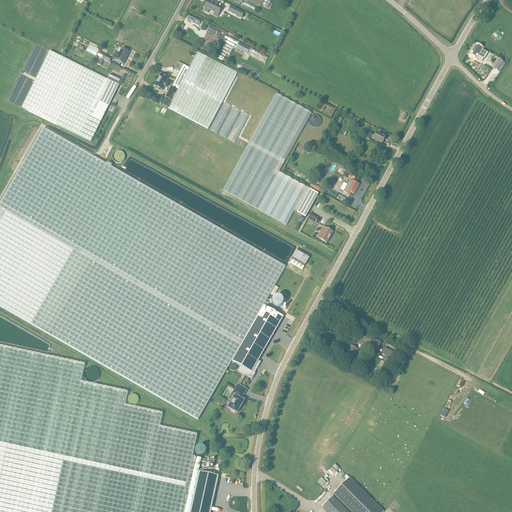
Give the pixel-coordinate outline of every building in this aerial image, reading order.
[(210,10),(219,15),(222,7),(221,6),(220,6),(208,0),(204,8),(205,8),(204,11),(208,13),(210,10)] [(242,18),(244,13),(235,8),(233,14),(242,18)] [(187,20),(199,26),(202,20),(190,14),(187,20)] [(207,32),(216,36),(219,29),(210,25),(207,32)] [(492,34),(495,38),(501,33),(498,29),(492,34)] [(234,47),(265,64),(268,58),(226,36),(223,42),(226,43),(218,57),(224,60),(230,48),(232,50),(234,47)] [(86,51),(96,55),(99,48),(89,43),(86,51)] [(470,55),(476,59),(478,55),(483,57),(485,54),(480,52),(480,51),(474,48),(470,55)] [(117,63),(120,64),(120,62),(123,64),(129,52),(122,49),(116,60),(117,61),(117,63)] [(91,142),(119,85),(49,51),(21,107),(91,142)] [(98,56),(110,62),(112,58),(105,54),(105,55),(100,52),(98,56)] [(168,108),(208,129),(237,73),(198,52),(189,68),(184,65),(172,86),(178,89),(168,108)] [(498,58),(492,67),(500,72),(506,63),(498,58)] [(154,86),(162,90),(165,85),(167,86),(169,82),(168,80),(167,80),(169,78),(161,74),(154,86)] [(223,190),(286,225),(294,211),(306,218),(319,194),(279,172),(312,113),(276,94),(223,190)] [(223,102),(210,130),(218,134),(231,106),(223,102)] [(236,143),(250,113),(234,106),(233,108),(240,111),(228,139),(236,143)] [(231,107),(219,135),(227,138),(239,111),(231,107)] [(340,125),(343,119),(337,117),(335,123),(340,125)] [(0,306),(198,420),(232,361),(241,367),(239,371),(244,374),(232,394),(235,395),(228,408),(237,413),(240,408),(242,405),(241,405),(244,400),(241,398),(246,389),(240,385),(246,375),(252,379),(255,374),(253,373),(255,369),(256,370),(260,362),(258,361),(283,317),(264,305),(270,294),(275,286),(285,267),(43,128),(0,203),(0,306)] [(371,138),(382,143),(386,136),(377,132),(375,136),(368,133),(365,138),(370,141),(371,138)] [(346,193),(350,195),(351,193),(354,194),(359,184),(353,181),(353,180),(351,179),(349,181),(348,184),(344,192),(346,193)] [(321,187),(312,183),(310,186),(319,191),(321,187)] [(316,223),(318,219),(310,214),(308,219),(316,223)] [(327,244),(333,233),(325,228),(319,239),(327,244)] [(278,288),(275,286),(270,294),(274,296),(278,288)] [(273,303),(273,304),(273,305),(274,305),(274,306),(275,306),(275,307),(276,307),(277,307),(278,307),(279,307),(280,307),(281,306),(282,306),(282,305),(283,305),(283,304),(283,303),(284,302),(284,301),(283,300),(283,299),(282,298),(281,297),(280,296),(279,296),(278,296),(277,296),(276,297),(275,297),(274,298),(273,299),(273,300),(273,301),(272,301),(272,302),(273,302),(273,303)] [(344,357),(353,361),(359,350),(361,346),(375,354),(381,342),(363,333),(357,344),(355,348),(350,346),(344,357)] [(0,511),(210,511),(219,476),(199,472),(202,458),(193,456),(197,434),(160,426),(163,413),(125,405),(128,392),(81,381),(85,364),(0,345),(0,511)] [(393,350),(384,345),(380,353),(389,358),(393,350)] [(204,447),(203,446),(202,446),(201,446),(200,446),(199,446),(198,447),(197,447),(197,448),(196,448),(196,449),(196,450),(195,450),(195,451),(195,452),(195,453),(196,453),(196,454),(196,455),(197,455),(198,456),(199,456),(200,457),(201,457),(202,457),(203,456),(204,456),(204,455),(205,455),(205,454),(206,454),(206,453),(206,452),(206,451),(206,450),(205,449),(205,448),(204,447)] [(383,511),(350,479),(333,495),(350,511),(383,511)] [(348,511),(333,497),(322,507),(327,511),(348,511)]
